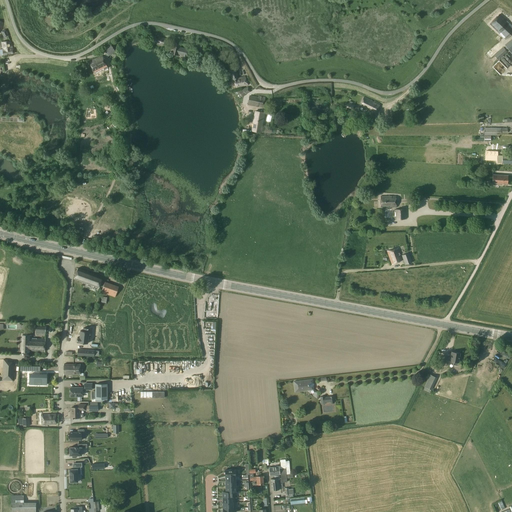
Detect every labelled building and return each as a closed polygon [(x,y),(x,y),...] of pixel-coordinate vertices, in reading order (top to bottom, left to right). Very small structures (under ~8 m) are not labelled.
[(490,24),(506,40),(511,33),(511,26),(508,22),(507,22),(500,15),(490,24)] [(151,42),(163,46),(165,39),(159,37),(158,39),(152,37),(151,42)] [(2,49),(4,55),(14,53),(13,50),(11,41),(1,42),(2,49)] [(182,60),(188,61),(189,56),(186,56),(188,49),(180,47),(181,45),(172,43),(170,54),(178,56),(178,54),(183,56),(182,60)] [(103,49),(108,57),(116,52),(111,44),(103,49)] [(503,47),(494,56),(498,60),(507,52),(503,47)] [(89,62),(94,72),(103,68),(104,70),(108,68),(102,56),(89,62)] [(234,81),(236,88),(248,85),(245,77),(238,78),(236,70),(230,72),(232,81),(234,81)] [(247,105),(263,108),(265,98),(258,96),(258,98),(249,96),(247,105)] [(359,106),(375,114),(380,104),(374,101),(374,102),(364,97),(359,106)] [(252,131),(261,132),(264,113),(255,111),(252,131)] [(492,184),(507,185),(508,176),(493,175),(493,170),(484,170),(484,179),(492,180),(492,184)] [(380,196),(381,207),(396,207),(396,196),(380,196)] [(395,220),(397,220),(406,219),(406,209),(394,210),(395,220)] [(71,220),(79,222),(81,216),(73,213),(71,220)] [(387,251),(392,264),(402,261),(398,248),(387,251)] [(401,255),(405,265),(412,262),(409,253),(401,255)] [(84,287),(97,292),(103,277),(78,268),(74,279),(85,283),(84,287)] [(101,292),(115,297),(119,287),(105,282),(101,292)] [(217,306),(217,295),(208,295),(207,310),(211,310),(210,313),(213,314),(214,306),(217,306)] [(206,341),(216,341),(216,321),(206,321),(206,341)] [(77,337),(77,342),(79,342),(79,343),(88,343),(88,336),(91,336),(92,329),(83,328),(83,331),(80,331),(80,337),(77,337)] [(32,335),(22,335),(21,352),(29,352),(45,353),(46,339),(32,338),(32,335)] [(112,345),(112,353),(124,354),(124,346),(112,345)] [(453,365),(457,366),(458,363),(460,353),(452,352),(450,359),(442,357),(441,362),(450,363),(451,361),(453,362),(453,365)] [(7,360),(3,359),(2,380),(13,381),(14,364),(7,364),(7,360)] [(64,375),(80,375),(80,364),(64,364),(64,375)] [(47,384),(47,373),(43,373),(43,374),(42,374),(42,373),(32,373),(32,374),(30,374),(29,384),(34,384),(34,381),(42,381),(42,384),(47,384)] [(424,387),(431,390),(437,378),(430,375),(424,387)] [(294,381),(295,392),(309,390),(310,391),(313,388),(313,386),(313,385),(313,384),(313,383),(312,381),(310,380),(310,379),(294,381)] [(70,388),(70,397),(82,397),(82,390),(84,390),(93,390),(93,383),(84,383),(84,388),(82,388),(82,387),(70,388)] [(107,384),(95,384),(95,399),(107,398),(107,384)] [(321,403),(321,405),(325,404),(325,402),(330,401),(331,403),(335,403),(334,396),(325,397),(325,396),(320,397),(320,402),(320,403),(321,403)] [(70,412),(71,418),(82,418),(83,417),(83,414),(82,413),(80,413),(80,410),(85,410),(85,405),(78,405),(78,408),(71,408),(71,412),(70,412)] [(42,415),(43,425),(56,424),(56,414),(42,415)] [(29,418),(18,418),(18,425),(20,424),(21,427),(24,427),(24,426),(29,426),(29,418)] [(78,432),(70,432),(70,440),(82,440),(82,436),(84,436),(84,429),(78,429),(78,432)] [(78,447),(70,447),(70,455),(82,455),(82,448),(87,448),(87,444),(78,444),(78,447)] [(281,475),(286,474),(290,474),(289,461),(286,461),(286,468),(279,469),(279,467),(269,468),(270,475),(281,474),(281,475)] [(70,469),(69,469),(69,470),(70,470),(70,474),(70,477),(70,482),(71,482),(77,482),(78,482),(78,481),(77,470),(77,469),(77,467),(82,467),(82,463),(74,463),(74,467),(74,469),(70,470),(70,469)] [(287,482),(286,478),(286,474),(281,475),(281,477),(281,478),(278,478),(278,483),(283,482),(287,482)] [(257,477),(250,477),(250,481),(257,480),(257,485),(263,484),(263,476),(257,476),(257,477)] [(278,483),(278,478),(270,479),(272,490),(279,489),(278,483)] [(294,495),(294,488),(286,488),(286,498),(290,498),(290,495),(294,495)] [(11,511),(35,511),(36,502),(24,502),(24,497),(23,497),(23,496),(11,495),(11,511)] [(509,507),(505,508),(503,500),(494,503),(496,507),(500,506),(501,510),(498,511),(501,511),(510,509),(509,507)]
